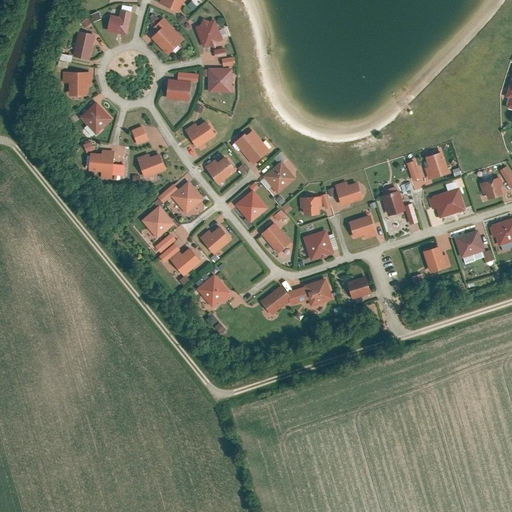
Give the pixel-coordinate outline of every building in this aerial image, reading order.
[(162,0),(161,4),(176,12),(182,0),(162,0)] [(93,22),(102,19),(99,12),(91,15),(93,22)] [(130,17),(112,13),(108,30),(126,34),(130,17)] [(84,28),(91,24),(88,19),(81,23),(84,28)] [(168,23),(152,38),(166,54),(182,39),(168,23)] [(216,23),(199,27),(203,44),(221,39),(216,23)] [(95,35),(79,32),(74,57),(91,60),(95,35)] [(225,49),(214,49),(215,58),(226,57),(225,49)] [(71,63),(72,56),(60,54),(58,66),(67,68),(68,62),(71,63)] [(233,56),(221,59),(223,67),(235,64),(233,56)] [(231,72),(211,71),(210,90),(230,91),(231,72)] [(86,74),(68,75),(69,92),(87,91),(86,74)] [(189,83),(171,82),(170,99),(188,101),(189,83)] [(93,108),(81,121),(94,132),(106,119),(93,108)] [(203,123),(188,133),(197,147),(213,138),(203,123)] [(145,124),(131,129),(136,145),(150,141),(145,124)] [(252,134),(239,145),(254,163),(267,152),(252,134)] [(86,152),(95,149),(92,141),(83,145),(86,152)] [(113,178),(115,152),(102,151),(102,155),(90,154),(88,176),(113,178)] [(442,153),(425,158),(431,179),(448,174),(442,153)] [(149,156),(138,159),(145,178),(164,171),(159,155),(149,158),(149,156)] [(221,159),(207,171),(218,184),(232,173),(221,159)] [(415,160),(406,163),(412,181),(421,178),(415,160)] [(242,174),(247,171),(243,165),(238,168),(242,174)] [(276,169),(264,181),(276,194),(289,181),(276,169)] [(498,177),(480,182),(485,199),(502,194),(498,177)] [(356,183),(335,189),(340,205),(361,199),(356,183)] [(403,191),(413,190),(412,183),(402,184),(403,191)] [(189,185),(175,197),(186,211),(201,199),(189,185)] [(456,190),(434,197),(441,217),(462,210),(456,190)] [(399,192),(381,197),(387,216),(404,211),(399,192)] [(252,197),(239,209),(251,222),(264,209),(252,197)] [(319,197),(301,199),(303,216),(321,215),(319,197)] [(160,210),(146,221),(156,235),(171,224),(160,210)] [(369,217),(352,222),(357,238),(374,233),(369,217)] [(511,220),(495,226),(500,244),(511,240),(511,220)] [(176,240),(187,232),(180,223),(170,231),(176,240)] [(273,223),(261,233),(278,255),(290,245),(273,223)] [(483,223),(473,224),(474,231),(484,230),(483,223)] [(217,229),(204,240),(215,253),(229,242),(217,229)] [(326,232),(305,238),(311,258),(332,252),(326,232)] [(160,253),(176,240),(170,233),(155,247),(160,253)] [(334,234),(329,235),(333,249),(337,248),(334,234)] [(474,234),(457,239),(462,255),(479,250),(474,234)] [(180,254),(172,260),(183,274),(197,263),(188,252),(182,257),(180,254)] [(443,252),(425,257),(430,273),(447,268),(443,252)] [(412,277),(414,284),(424,281),(422,274),(412,277)] [(216,279),(202,291),(214,304),(227,292),(216,279)] [(363,279),(346,283),(351,300),(368,295),(363,279)] [(323,283),(306,288),(311,305),(328,300),(323,283)] [(277,291),(262,301),(272,316),(287,305),(277,291)] [(212,315),(206,319),(211,325),(217,321),(212,315)]
